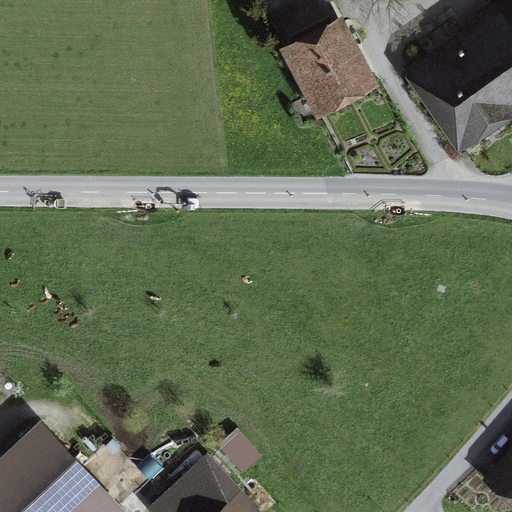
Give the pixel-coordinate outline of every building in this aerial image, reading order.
[(511,6),(416,74),(458,133),(511,94),(511,6)] [(367,81),(329,10),(276,39),(314,110),(367,81)] [(119,511),(122,509),(40,417),(0,453),(0,511),(119,511)] [(511,453),(492,477),(511,494),(511,453)] [(264,511),(216,454),(152,508),(155,511),(264,511)]
